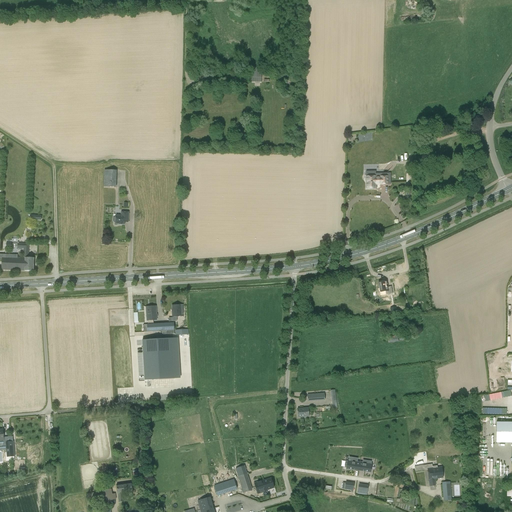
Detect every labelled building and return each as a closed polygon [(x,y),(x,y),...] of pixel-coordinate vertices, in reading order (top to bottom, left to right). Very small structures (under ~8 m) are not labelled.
[(261,82),(262,68),(252,67),(251,80),(249,80),(249,82),(261,82)] [(104,187),(116,187),(117,170),(104,170),(104,187)] [(389,176),(365,176),(366,189),(377,189),(377,185),(389,185),(389,176)] [(116,216),(115,216),(114,217),(113,218),(113,219),(113,220),(113,222),(115,223),(115,224),(119,224),(119,225),(124,225),(125,219),(128,219),(129,212),(121,212),(121,216),(116,216)] [(0,260),(2,260),(1,270),(25,271),(33,271),(34,258),(29,258),(29,244),(18,244),(17,249),(24,249),(23,258),(17,257),(17,255),(0,254),(0,260)] [(391,287),(387,287),(386,281),(379,282),(380,291),(385,291),(386,294),(392,293),(391,287)] [(172,312),(172,316),(183,316),(183,305),(172,306),(173,312),(172,312)] [(153,324),(153,320),(156,320),(156,307),(146,307),(147,320),(148,320),(148,324),(153,324)] [(148,324),(143,325),(144,332),(162,331),(162,335),(174,334),(174,323),(153,324),(148,324)] [(172,338),(142,339),(145,380),(174,378),(172,338)] [(126,385),(116,386),(116,401),(126,401),(126,385)] [(309,417),(309,408),(297,409),(298,417),(309,417)] [(359,471),(360,461),(357,461),(358,458),(349,457),(349,460),(347,460),(346,468),(346,469),(359,471)] [(360,461),(359,471),(371,473),(372,463),(371,463),(371,461),(363,460),(362,462),(360,461)] [(437,466),(433,466),(432,466),(432,464),(415,467),(415,471),(428,469),(429,479),(430,486),(436,485),(435,479),(443,478),(441,467),(437,468),(437,466)] [(247,473),(246,473),(244,466),(236,469),(238,476),(243,493),(252,490),(247,473)] [(271,479),(264,481),(264,480),(255,483),(258,494),(267,491),(267,490),(274,488),(271,479)] [(233,480),(214,486),(217,496),(237,489),(233,480)] [(450,482),(442,482),(443,501),(452,500),(450,482)] [(133,492),(131,483),(116,485),(119,502),(124,502),(122,493),(133,492)] [(112,494),(111,489),(103,490),(104,501),(116,499),(115,493),(112,494)] [(212,507),(211,507),(208,498),(198,501),(201,511),(209,511),(212,511),(213,511),(212,507)]
